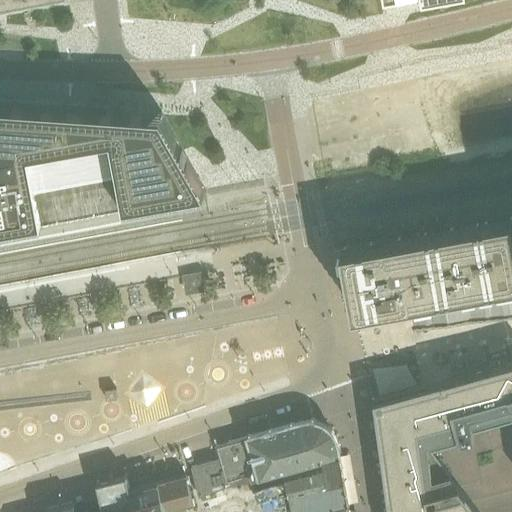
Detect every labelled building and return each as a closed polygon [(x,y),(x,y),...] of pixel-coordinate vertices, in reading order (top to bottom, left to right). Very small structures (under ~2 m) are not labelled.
[(490,49),(458,54),(461,70),(465,88),(466,88),(476,86),(511,79),(511,77),(506,45),(504,45),(505,46),(493,48),(490,49)] [(449,71),(446,72),(450,91),(456,90),(465,88),(461,70),(449,72),(449,71)] [(428,75),(327,93),(341,172),(373,166),(374,168),(442,156),(428,75)] [(511,79),(476,86),(484,125),(485,125),(490,150),(511,145),(511,79)] [(62,105),(57,105),(0,101),(0,228),(206,190),(162,112),(71,106),(62,105)] [(484,125),(460,129),(465,154),(490,150),(485,125),(484,125)] [(511,214),(342,246),(344,257),(346,266),(354,309),(391,302),(406,299),(428,295),(435,327),(511,313),(511,214)] [(184,275),(187,291),(204,288),(201,272),(194,273),(184,275)] [(511,511),(511,360),(451,377),(451,378),(444,380),(429,384),(428,380),(377,394),(374,395),(379,430),(389,505),(386,506),(387,511),(511,511)] [(284,469),(340,453),(337,440),(329,426),(314,419),(311,418),(301,419),(293,422),(293,421),(271,428),(216,443),(217,446),(220,457),(192,465),(193,471),(197,484),(200,495),(205,493),(223,488),(250,479),(284,469)] [(340,453),(284,469),(250,479),(257,499),(258,500),(272,496),(273,506),(283,505),(289,498),(291,511),(318,511),(350,504),(345,479),(340,453)] [(186,473),(170,477),(130,487),(127,475),(97,483),(104,508),(88,511),(77,511),(75,501),(45,508),(45,511),(166,511),(166,510),(180,506),(179,505),(186,503),(194,501),(192,497),(189,484),(186,473)] [(268,511),(265,498),(258,500),(257,500),(250,480),(234,485),(237,495),(246,493),(251,511),(268,511)] [(237,495),(196,507),(197,511),(251,511),(246,493),(237,495)]
